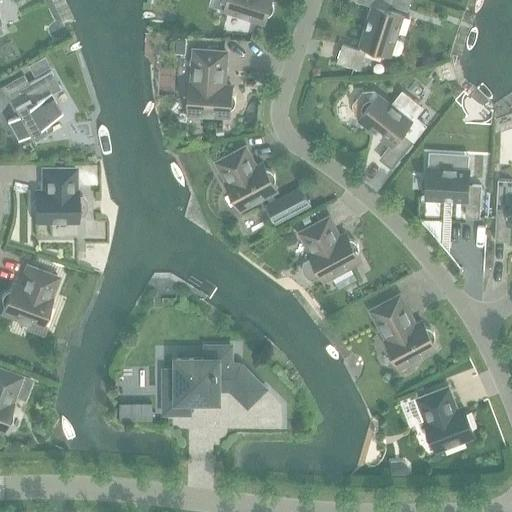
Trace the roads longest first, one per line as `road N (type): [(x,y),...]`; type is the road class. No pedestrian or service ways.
road 1 (residential): [(478,325),(348,180),(293,141),(281,122),(281,98),(314,0)]
road 2 (tertiary): [(372,511),(128,489),(0,488)]
